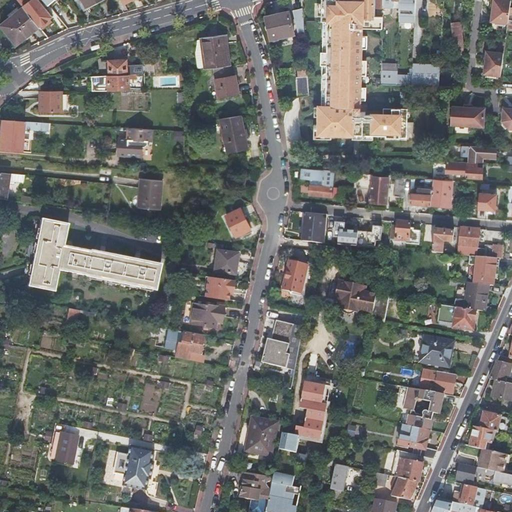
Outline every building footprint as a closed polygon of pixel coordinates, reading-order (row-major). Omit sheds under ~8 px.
[(52,18),(50,16),(37,0),(28,0),(21,6),(37,26),(39,28),(52,18)] [(80,0),(85,8),(100,0),(80,0)] [(365,28),(366,0),(322,0),(320,135),(403,137),(404,111),(364,110),(365,28)] [(375,0),(366,0),(365,28),(384,28),(384,16),(375,15),(375,7),(375,0)] [(382,0),(382,7),(392,8),(392,0),(398,0),(399,0),(382,0)] [(399,8),(399,9),(398,18),(398,21),(414,22),(415,9),(415,0),(399,0),(399,8)] [(491,23),(508,24),(508,19),(510,7),(510,2),(494,0),(493,0),(493,2),(492,10),(491,23)] [(37,26),(21,6),(0,22),(0,24),(14,43),(37,26)] [(298,33),(304,32),(303,22),(302,9),(293,11),(298,33)] [(289,12),(266,17),(270,39),(294,34),(289,12)] [(460,22),(451,23),(453,48),(458,48),(458,53),(463,52),(460,22)] [(200,38),(204,70),(213,69),(229,67),(230,66),(226,35),(200,38)] [(204,68),(201,40),(197,40),(195,53),(197,69),(204,68)] [(486,55),(486,62),(484,75),(501,77),(504,54),(487,52),(486,55)] [(109,76),(118,76),(128,75),(127,60),(108,61),(109,76)] [(428,86),(438,86),(439,65),(412,65),(412,75),(411,85),(428,86)] [(229,67),(213,69),(217,98),(238,94),(235,76),(231,76),(229,67)] [(295,77),(297,98),(308,96),(307,67),(298,67),(298,77),(295,77)] [(380,84),(396,85),(396,75),(396,72),(381,72),(380,84)] [(118,76),(119,91),(130,90),(129,79),(134,79),(134,75),(128,75),(118,76)] [(396,85),(411,85),(412,75),(396,75),(396,85)] [(90,80),(91,91),(109,91),(119,91),(118,76),(109,76),(108,76),(94,77),(94,80),(90,80)] [(37,91),(37,107),(59,108),(59,91),(37,91)] [(144,94),(122,94),(122,109),(144,110),(144,94)] [(464,107),(451,106),(450,125),(483,127),(484,108),(472,107),(464,107)] [(511,128),(511,108),(508,108),(503,108),(502,121),(509,128),(511,128)] [(240,115),(219,119),(224,144),(225,143),(227,153),(247,149),(240,115)] [(49,123),(0,120),(0,125),(0,150),(21,152),(22,144),(28,145),(29,139),(22,138),(22,130),(48,131),(49,123)] [(152,129),(128,128),(127,140),(123,140),(119,139),(119,145),(118,155),(142,157),(142,147),(145,147),(148,145),(148,144),(148,142),(151,142),(152,129)] [(174,132),(174,141),(184,141),(184,132),(174,132)] [(493,151),(493,147),(462,146),(461,156),(469,156),(469,159),(464,159),(464,162),(469,162),(482,163),(482,157),(489,158),(493,158),(493,151)] [(461,162),(448,161),(446,161),(446,172),(465,174),(465,176),(481,178),(482,163),(469,162),(464,162),(461,162)] [(322,186),(333,187),(335,171),(302,168),(301,179),(310,179),(322,180),(322,186)] [(0,172),(0,199),(6,200),(7,184),(9,174),(0,172)] [(372,176),(372,174),(357,173),(356,188),(371,190),(370,203),(386,204),(388,178),(372,176)] [(9,174),(7,184),(14,184),(14,182),(23,183),(24,175),(9,174)] [(394,197),(403,197),(405,177),(396,176),(394,197)] [(411,194),(410,204),(430,206),(431,196),(433,179),(427,179),(425,178),(424,189),(417,189),(417,194),(411,194)] [(141,179),(140,187),(161,189),(162,182),(141,179)] [(452,181),(433,179),(431,196),(430,206),(450,208),(451,196),(452,181)] [(299,194),(309,195),(310,186),(300,185),(299,194)] [(310,186),(309,195),(331,197),(332,188),(310,186)] [(161,189),(140,187),(138,207),(159,210),(161,189)] [(332,188),(331,197),(331,198),(339,199),(340,188),(332,188)] [(496,194),(479,193),(478,208),(495,210),(496,194)] [(240,210),(226,217),(236,237),(250,231),(240,210)] [(303,242),(320,244),(324,244),(327,215),(306,213),(303,242)] [(160,264),(91,250),(90,251),(64,246),(68,225),(41,220),(28,286),(55,292),(59,271),(85,276),(85,277),(155,290),(160,264)] [(345,229),(345,222),(333,221),(332,243),(355,244),(356,230),(345,229)] [(410,223),(396,221),(395,240),(406,241),(406,244),(418,246),(420,232),(409,231),(410,223)] [(388,224),(370,222),(369,236),(387,238),(388,224)] [(480,230),(461,228),(459,247),(477,249),(480,230)] [(434,229),(432,253),(448,255),(449,252),(443,251),(444,242),(452,243),(453,231),(434,229)] [(363,237),(362,247),(385,249),(386,250),(389,250),(389,244),(370,242),(370,238),(363,237)] [(485,246),(484,258),(492,258),(493,247),(485,246)] [(238,254),(217,251),(213,272),(235,275),(238,254)] [(476,257),(474,283),(489,285),(493,286),(496,259),(492,258),(484,258),(476,257)] [(308,265),(290,261),(282,292),(301,297),(308,265)] [(234,281),(208,278),(205,298),(227,301),(229,290),(229,286),(233,287),(234,281)] [(326,278),(322,298),(339,301),(338,309),(341,310),(342,311),(342,312),(342,313),(344,314),(345,315),(346,316),(347,316),(349,316),(350,316),(351,315),(353,315),(354,313),(355,312),(357,313),(358,311),(372,313),(376,296),(376,293),(365,291),(366,286),(359,285),(354,284),(353,283),(352,283),(347,283),(326,278)] [(474,283),(468,283),(467,290),(457,289),(454,307),(457,307),(476,310),(485,312),(489,285),(474,283)] [(376,296),(372,313),(371,321),(384,323),(389,298),(376,296)] [(216,318),(222,319),(224,308),(205,305),(205,306),(193,304),(190,325),(214,329),(215,321),(216,318)] [(476,310),(457,307),(454,321),(451,321),(451,324),(454,324),(453,327),(473,330),(476,310)] [(66,321),(65,324),(76,326),(79,311),(68,309),(66,321)] [(266,364),(294,371),(298,347),(302,327),(276,321),(266,364)] [(165,330),(164,347),(174,348),(175,331),(165,330)] [(191,354),(198,355),(202,335),(183,332),(181,343),(178,343),(175,358),(186,361),(190,361),(191,354)] [(455,341),(425,336),(420,361),(450,367),(455,341)] [(511,359),(509,359),(499,357),(497,363),(511,366),(511,365),(511,359)] [(511,366),(497,363),(489,380),(495,381),(505,383),(506,378),(509,378),(511,366)] [(456,375),(438,372),(435,386),(433,386),(432,390),(452,394),(456,375)] [(410,379),(408,387),(420,389),(422,381),(410,379)] [(318,440),(328,385),(301,380),(296,408),(304,409),(301,426),(294,424),(292,434),(281,432),(277,449),(296,452),(299,436),(318,440)] [(511,405),(511,402),(511,385),(505,383),(495,381),(491,400),(511,405)] [(420,389),(408,387),(403,409),(412,411),(408,427),(429,431),(434,412),(439,412),(444,393),(420,389)] [(297,407),(293,424),(301,425),(304,409),(297,407)] [(496,415),(482,412),(479,429),(494,432),(498,433),(501,416),(496,415)] [(278,421),(253,417),(246,451),(271,457),(278,421)] [(424,457),(434,460),(437,451),(426,449),(429,431),(408,427),(404,425),(400,445),(413,448),(412,454),(424,457)] [(479,429),(474,428),(470,447),(483,450),(488,451),(490,443),(491,444),(494,432),(479,429)] [(60,433),(57,446),(62,446),(75,449),(77,436),(60,433)] [(62,446),(57,446),(54,463),(71,466),(75,449),(62,446)] [(117,457),(153,464),(154,463),(152,463),(154,452),(130,447),(128,457),(117,455),(117,457)] [(483,450),(478,469),(503,474),(507,455),(502,454),(492,452),(488,451),(483,450)] [(399,478),(418,483),(424,457),(412,454),(397,451),(392,477),(399,478)] [(150,480),(153,464),(117,457),(113,474),(124,477),(122,486),(146,491),(148,480),(150,480)] [(340,492),(342,492),(345,477),(348,478),(350,468),(335,465),(330,490),(340,492)] [(493,483),(511,486),(511,475),(503,474),(478,469),(459,465),(456,481),(472,485),(475,473),(494,477),(493,483)] [(243,473),(242,481),(243,481),(240,499),(258,502),(259,499),(269,500),(273,478),(250,474),(243,473)] [(371,479),(370,484),(385,487),(388,476),(372,473),(371,479)] [(294,478),(274,474),(273,478),(269,500),(267,508),(267,509),(281,511),(290,511),(294,496),(295,492),(289,491),(289,487),(292,488),(294,478)] [(410,501),(418,483),(399,478),(391,497),(410,501)] [(453,503),(472,508),(477,489),(465,486),(465,487),(462,487),(460,495),(455,494),(453,503)] [(301,490),(292,488),(289,487),(289,491),(295,492),(294,496),(300,497),(301,490)] [(338,502),(340,492),(330,490),(328,501),(338,502)] [(260,507),(267,508),(269,500),(259,499),(258,502),(258,506),(260,507)] [(394,511),(396,503),(375,499),(373,507),(368,506),(367,511),(394,511)] [(438,500),(432,511),(450,511),(453,503),(438,500)] [(475,511),(476,509),(472,508),(453,503),(450,511),(475,511)]
